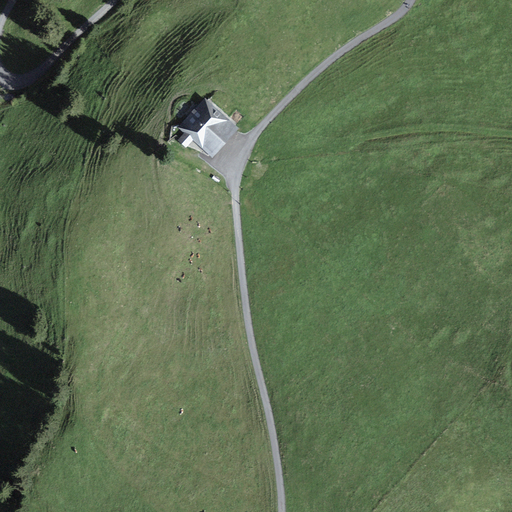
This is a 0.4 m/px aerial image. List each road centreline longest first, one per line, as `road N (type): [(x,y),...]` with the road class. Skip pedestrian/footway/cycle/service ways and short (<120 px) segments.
road 1 (unclassified): [(410,0),(313,74),(255,132),(237,165),(243,282),(281,511)]
road 2 (unclassified): [(0,73),(20,82),(37,74),(115,0)]
